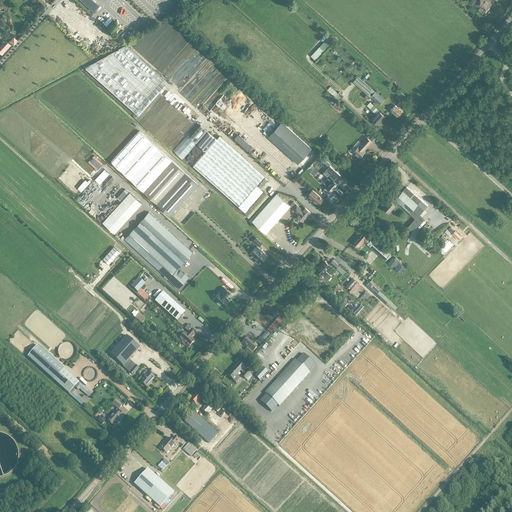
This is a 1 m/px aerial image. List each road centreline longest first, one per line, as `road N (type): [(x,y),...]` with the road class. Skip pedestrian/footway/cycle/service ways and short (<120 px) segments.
road 1 (tertiary): [(70,511),(511,17)]
road 2 (track): [(350,511),(267,435),(282,411),(239,402),(200,366)]
road 3 (track): [(0,343),(70,407),(76,437),(109,468)]
road 4 (track): [(390,154),(511,263)]
road 5 (unknown): [(335,216),(223,126)]
road 6 (track): [(511,409),(420,511)]
road 7 (unknown): [(276,282),(196,207),(178,216)]
